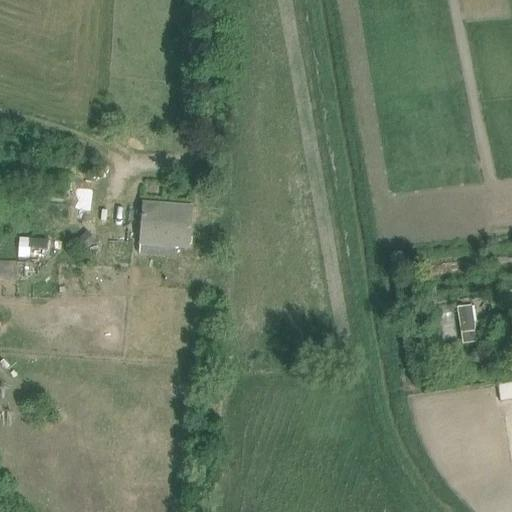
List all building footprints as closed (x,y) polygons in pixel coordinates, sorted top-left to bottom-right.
[(189,37),(199,38),(201,15),(191,14),(189,37)] [(0,190),(67,194),(68,164),(0,161),(0,190)] [(143,204),(142,224),(141,247),(189,249),(190,228),(191,208),(143,204)] [(97,243),(88,232),(77,242),(87,253),(97,243)] [(27,241),(26,250),(45,251),(45,242),(27,241)] [(473,329),(460,331),(461,343),(475,341),(473,329)]
